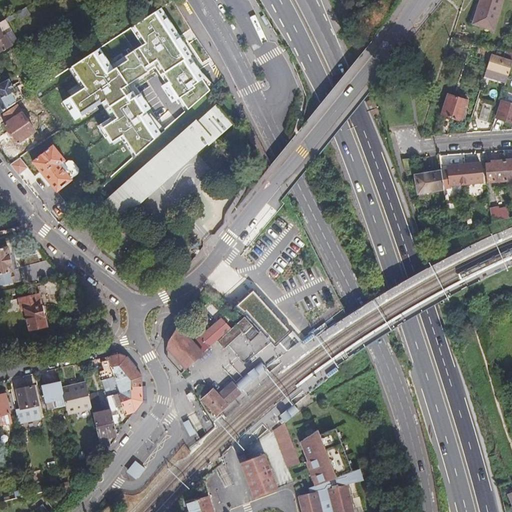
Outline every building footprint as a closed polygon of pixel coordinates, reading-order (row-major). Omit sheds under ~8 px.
[(476,0),(469,23),(472,24),(479,1),(476,0)] [(479,0),(479,1),(472,24),(492,31),(502,0),(479,0)] [(189,55),(158,8),(128,28),(139,45),(128,52),(126,49),(123,51),(126,54),(121,57),(119,54),(110,60),(109,58),(105,61),(96,48),(65,69),(75,84),(64,92),(67,96),(58,102),(59,104),(58,105),(60,108),(61,107),(71,122),(77,119),(78,121),(95,110),(97,113),(101,111),(106,119),(94,127),(108,147),(118,140),(130,159),(162,131),(147,109),(148,109),(138,94),(133,97),(125,85),(152,67),(163,84),(158,87),(169,103),(174,100),(182,113),(212,87),(198,72),(188,56),(189,55)] [(26,15),(23,9),(13,15),(15,17),(17,21),(26,15)] [(1,22),(0,22),(0,50),(13,42),(3,24),(1,22)] [(492,50),(477,47),(476,52),(490,55),(492,50)] [(511,61),(511,53),(505,52),(503,59),(490,55),(486,69),(508,76),(511,63),(511,61)] [(0,111),(12,104),(6,94),(9,92),(2,81),(0,82),(0,111)] [(466,102),(447,96),(440,116),(459,122),(466,102)] [(511,106),(500,102),(495,119),(511,124),(511,106)] [(491,107),(483,104),(477,122),(485,124),(491,107)] [(15,144),(33,132),(14,105),(0,114),(0,116),(6,124),(3,126),(8,133),(15,144)] [(193,124),(208,140),(226,124),(211,108),(193,124)] [(208,140),(193,124),(192,122),(112,194),(128,212),(169,176),(208,140)] [(53,194),(68,182),(67,180),(73,175),(74,171),(68,164),(66,163),(63,165),(49,146),(29,163),(44,182),(53,194)] [(511,159),(502,161),(504,182),(511,181),(511,159)] [(400,161),(405,177),(414,174),(409,160),(400,161)] [(483,166),(484,184),(504,182),(502,161),(489,162),(489,165),(483,166)] [(448,188),(483,184),(481,164),(474,165),(454,167),(446,168),(446,170),(448,188)] [(441,187),(440,172),(412,180),(418,199),(436,193),(435,189),(441,187)] [(66,213),(89,192),(79,181),(56,202),(66,213)] [(116,223),(128,212),(112,194),(100,205),(108,214),(116,223)] [(489,222),(506,220),(504,210),(494,212),(494,208),(487,209),(489,222)] [(0,285),(16,282),(14,270),(9,271),(7,260),(4,248),(0,248),(0,285)] [(43,296),(41,284),(29,287),(31,297),(17,300),(20,312),(23,312),(28,331),(44,328),(42,319),(43,316),(43,311),(42,308),(39,306),(37,297),(43,296)] [(245,318),(218,342),(225,349),(242,333),(251,343),(261,335),(245,318)] [(223,319),(202,339),(210,348),(231,327),(223,319)] [(182,374),(205,354),(204,353),(210,348),(202,339),(196,334),(191,340),(178,327),(169,341),(167,350),(168,360),(182,374)] [(311,338),(308,335),(299,342),(301,346),(311,338)] [(214,355),(211,351),(200,361),(203,365),(214,355)] [(117,394),(142,387),(142,377),(124,358),(118,355),(107,357),(108,360),(117,394)] [(117,394),(108,360),(100,362),(102,371),(98,372),(102,381),(104,381),(109,397),(117,394)] [(271,366),(266,361),(242,382),(247,386),(271,366)] [(335,372),(332,368),(323,376),(325,379),(335,372)] [(221,395),(214,388),(200,400),(211,421),(244,392),(236,382),(221,395)] [(47,402),(65,398),(64,391),(62,383),(53,385),(44,387),(47,402)] [(19,423),(41,418),(34,386),(26,388),(17,390),(22,408),(16,410),(19,423)] [(65,398),(69,416),(94,411),(92,406),(88,387),(77,389),(72,390),(72,389),(64,391),(65,398)] [(126,414),(134,412),(142,400),(142,387),(117,394),(109,397),(112,409),(124,407),(126,414)] [(0,413),(10,411),(6,393),(0,394),(0,413)] [(191,393),(187,395),(190,401),(195,399),(191,393)] [(301,406),(297,402),(285,412),(289,416),(301,406)] [(94,411),(104,455),(111,444),(115,439),(118,435),(112,409),(101,412),(100,405),(92,406),(94,411)] [(0,413),(0,426),(9,425),(8,422),(13,421),(10,411),(0,413)] [(288,418),(282,412),(276,418),(282,424),(288,418)] [(284,470),(297,465),(281,425),(281,424),(270,432),(284,470)] [(350,511),(344,485),(359,482),(355,470),(349,472),(333,429),(317,436),(315,430),(296,443),(313,486),(336,477),(338,482),(336,483),(337,487),(334,487),(334,486),(328,486),(329,489),(324,490),(329,511),(350,511)] [(244,482),(251,499),(274,490),(260,455),(244,462),(241,456),(235,458),(244,482)] [(135,461),(126,471),(136,480),(145,471),(135,461)] [(337,487),(336,483),(338,482),(336,477),(313,486),(305,489),(307,494),(314,492),(318,511),(329,511),(324,490),(329,489),(328,486),(334,486),(334,487),(337,487)] [(39,492),(57,488),(57,484),(51,485),(50,484),(38,486),(39,492)] [(297,497),(300,511),(318,511),(314,492),(307,494),(297,497)] [(210,511),(209,507),(206,498),(184,505),(185,511),(210,511)]
